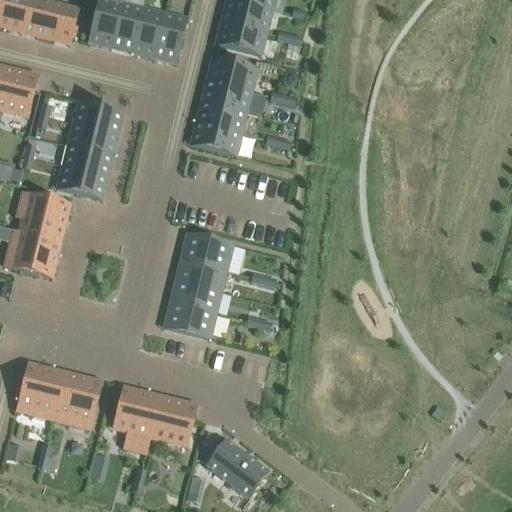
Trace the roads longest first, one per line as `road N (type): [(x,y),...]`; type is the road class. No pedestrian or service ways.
road 1 (residential): [(119,359),(223,389),(247,432),(349,511)]
road 2 (residential): [(184,93),(119,359)]
road 3 (residential): [(0,48),(184,93)]
road 4 (unclassified): [(400,511),(511,372)]
